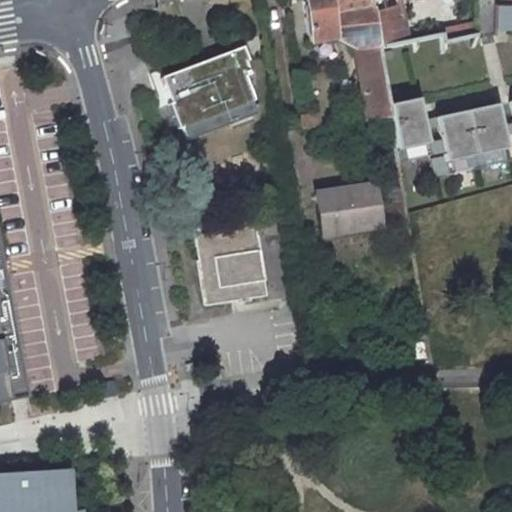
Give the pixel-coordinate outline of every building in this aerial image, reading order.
[(375,48),(369,5),(367,0),(300,0),(307,43),(330,39),(351,49),(363,122),(387,119),(384,102),(375,48)] [(384,0),(369,5),(375,48),(409,41),(402,0),(384,0)] [(493,30),(511,29),(511,4),(492,5),(493,30)] [(166,106),(177,132),(180,130),(185,142),(239,121),(254,115),(250,103),(252,102),(243,78),(247,76),(242,64),(246,62),(239,48),(225,54),(159,80),(169,105),(166,106)] [(415,97),(384,102),(387,119),(394,160),(424,155),(415,97)] [(494,101),(431,115),(440,158),(503,145),(494,101)] [(503,145),(440,158),(443,173),(506,159),(503,145)] [(369,186),(311,196),(317,237),(348,233),(347,227),(375,223),(369,186)] [(252,222),(191,231),(203,307),(264,297),(252,222)] [(0,247),(0,338),(12,401),(28,398),(0,247)] [(411,338),(414,358),(426,356),(423,336),(411,338)] [(0,403),(12,401),(0,338),(0,403)] [(0,511),(85,511),(82,472),(0,477),(0,511)]
